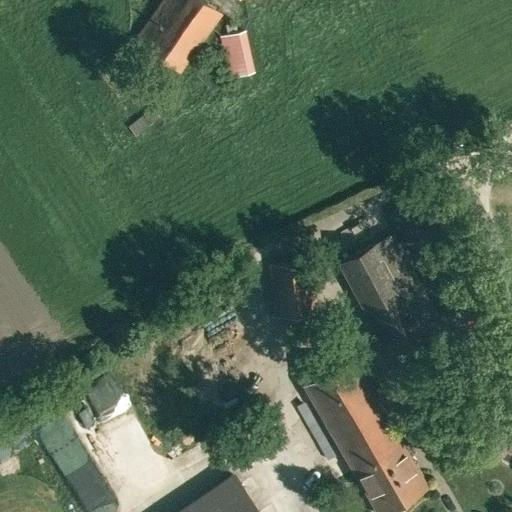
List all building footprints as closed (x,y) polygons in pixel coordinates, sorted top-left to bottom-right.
[(203,0),(162,0),(135,39),(180,70),(221,12),(203,0)] [(246,29),(220,35),(229,77),(255,71),(246,29)] [(134,121),(129,125),(136,134),(159,116),(153,108),(152,107),(134,121)] [(385,345),(438,316),(393,232),(340,260),(385,345)] [(311,260),(269,264),(274,316),(316,312),(311,260)] [(354,358),(304,385),(377,511),(379,511),(428,484),(354,358)] [(59,417),(33,430),(45,454),(71,441),(59,417)] [(259,511),(233,473),(176,511),(259,511)]
